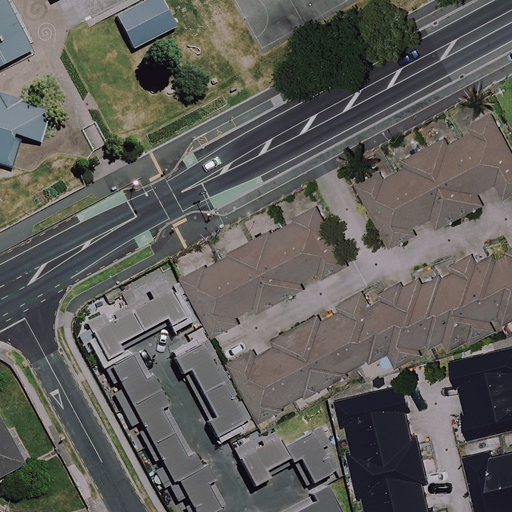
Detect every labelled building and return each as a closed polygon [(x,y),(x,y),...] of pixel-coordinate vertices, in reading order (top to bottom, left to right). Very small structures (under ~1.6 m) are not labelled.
[(0,0),(0,66),(37,48),(12,0),(0,0)] [(47,108),(0,93),(0,170),(1,171),(11,137),(35,144),(47,108)] [(448,143),(446,138),(405,160),(408,165),(388,176),(385,171),(359,186),(392,245),(417,231),(414,227),(431,217),(437,228),(483,202),(478,193),(496,183),(504,197),(511,193),(511,143),(494,111),(457,131),(460,136),(448,143)] [(302,283),(320,274),(322,278),(349,265),(320,205),(284,223),(285,226),(185,275),(214,333),(247,317),(244,312),(255,306),(258,311),(305,288),(302,283)] [(511,245),(510,247),(511,251),(497,259),(493,252),(478,261),(474,254),(452,267),(455,271),(443,278),(441,273),(423,283),(419,276),(402,286),(400,282),(380,293),(383,299),(371,306),(361,288),(335,303),(338,310),(324,318),(320,311),(269,340),(272,346),(261,353),(257,347),(232,362),(266,421),(286,409),(285,407),(305,396),(307,400),(350,376),(348,371),(364,362),(367,366),(390,352),(399,367),(422,354),(419,348),(428,342),(432,349),(446,341),(452,351),(469,341),(471,345),(498,329),(494,321),(500,318),(505,326),(511,322),(511,245)] [(184,319),(161,277),(131,294),(136,303),(126,308),(121,299),(84,320),(107,361),(122,353),(118,346),(165,320),(169,328),(184,319)] [(250,421),(202,329),(187,336),(194,350),(172,361),(181,378),(186,375),(211,425),(205,427),(212,440),(250,421)] [(471,436),(511,426),(511,346),(453,361),(459,384),(462,383),(469,412),(466,413),(471,436)] [(164,468),(157,472),(166,489),(170,488),(178,504),(187,499),(193,511),(210,511),(219,507),(208,486),(215,482),(198,449),(184,457),(160,411),(171,405),(154,374),(144,380),(131,356),(111,367),(105,370),(113,386),(119,383),(124,392),(113,398),(129,427),(140,421),(145,431),(137,435),(153,464),(160,460),(164,468)] [(403,385),(338,401),(344,424),(347,423),(354,451),(349,452),(359,493),(363,492),(367,511),(435,511),(434,505),(429,506),(423,481),(428,479),(417,436),(412,437),(406,412),(410,411),(403,385)] [(0,479),(29,463),(0,413),(0,479)] [(272,431),(234,450),(253,487),(271,478),(291,467),(295,466),(306,487),(336,471),(324,448),(336,441),(327,425),(281,449),(272,431)] [(511,443),(462,456),(475,511),(506,511),(511,510),(511,443)] [(338,511),(325,488),(280,511),(338,511)]
